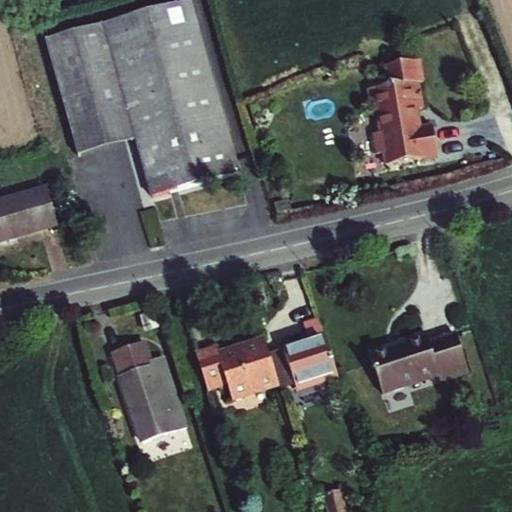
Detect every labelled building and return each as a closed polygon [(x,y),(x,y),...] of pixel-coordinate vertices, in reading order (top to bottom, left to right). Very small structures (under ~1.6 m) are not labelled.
[(198,27),(53,68),(70,127),(128,111),(137,139),(154,197),(240,173),(198,27)] [(424,80),(420,59),(387,64),(390,84),(369,88),(374,115),(379,113),(382,131),(375,132),(379,153),(385,152),(388,164),(439,156),(433,125),(421,127),(418,107),(424,106),(420,81),(424,80)] [(70,127),(79,156),(137,139),(128,111),(70,127)] [(46,188),(0,202),(0,242),(56,226),(46,188)] [(339,380),(319,320),(302,325),(308,341),(282,350),(283,352),(294,388),(296,393),(339,380)] [(400,349),(371,357),(384,395),(437,379),(439,385),(467,375),(456,338),(429,347),(426,336),(399,345),(400,349)] [(143,344),(112,355),(143,445),(146,444),(152,461),(173,454),(175,460),(200,451),(192,425),(185,427),(162,358),(150,362),(143,344)] [(215,352),(195,358),(207,393),(226,387),(230,402),(277,387),(262,344),(217,357),(215,352)] [(269,357),(281,392),(294,388),(283,352),(269,357)] [(200,422),(192,425),(200,451),(208,449),(200,422)] [(343,511),(337,492),(322,496),(327,511),(343,511)]
